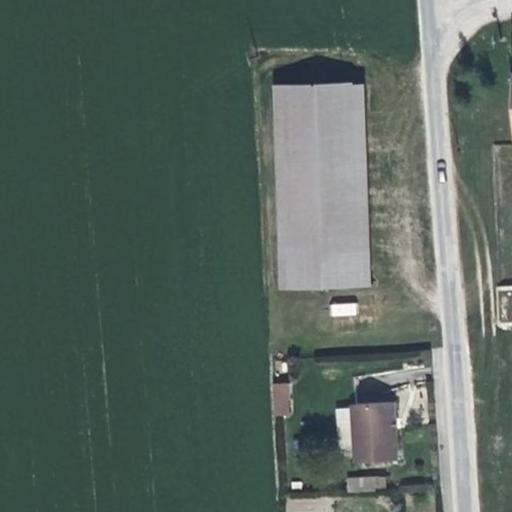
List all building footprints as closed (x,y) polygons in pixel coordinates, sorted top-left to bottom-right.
[(276,289),(372,284),(365,84),(269,87),(276,289)] [(511,285),(497,286),(499,322),(511,321),(511,285)] [(332,315),(357,315),(357,303),(332,303),(332,315)] [(290,415),(291,383),(271,383),(271,414),(290,415)] [(401,461),(398,403),(354,404),(357,463),(401,461)] [(347,478),(347,492),(387,490),(386,476),(347,478)] [(287,511),(331,511),(332,498),(288,497),(287,511)]
